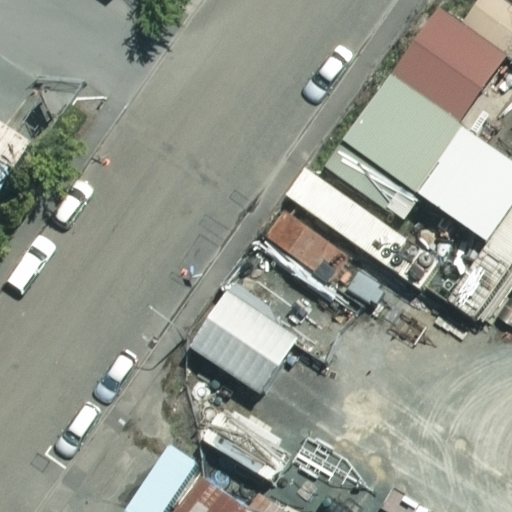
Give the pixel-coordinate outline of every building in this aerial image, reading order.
[(403,87),(479,145),(511,99),(511,67),(448,23),(403,87)] [(429,207),(433,210),(479,145),(403,87),(356,154),(429,207)] [(482,331),(511,288),(511,168),(479,145),(433,210),(497,255),(456,313),(482,331)] [(308,351),(239,302),(200,357),(269,406),(308,351)] [(297,457),(234,416),(212,451),(274,491),(297,457)] [(242,511),(191,476),(165,511),(242,511)]
